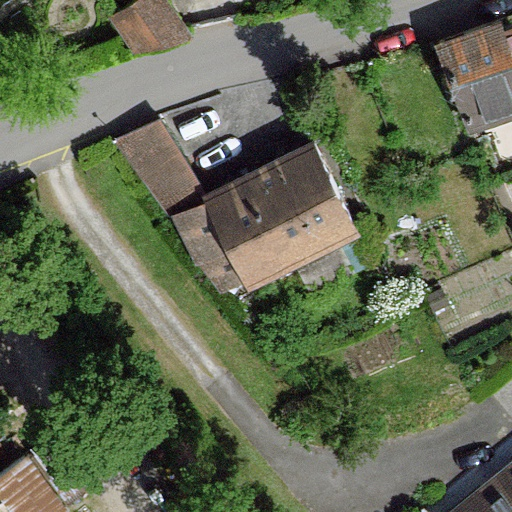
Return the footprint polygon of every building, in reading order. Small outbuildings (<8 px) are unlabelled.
[(135,0),(125,7),(115,14),(136,45),(191,28),(187,23),(171,0),(135,0)] [(511,112),(511,29),(507,17),(445,40),(477,126),(511,112)] [(174,212),(211,194),(163,116),(118,137),(174,212)] [(315,141),(211,194),(251,275),(255,283),(360,230),(315,141)] [(223,288),(251,275),(211,194),(174,212),(223,288)] [(32,511),(54,511),(77,491),(36,445),(1,477),(32,511)] [(511,511),(511,467),(457,511),(511,511)]
